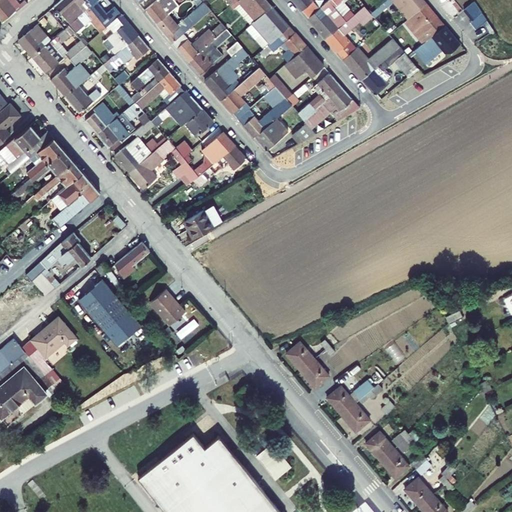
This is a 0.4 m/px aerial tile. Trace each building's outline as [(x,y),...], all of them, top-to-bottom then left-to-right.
[(22,7),(15,0),(0,0),(0,18),(7,27),(21,14),(22,16),(32,7),(27,2),(22,7)] [(107,26),(90,6),(84,0),(60,0),(54,5),(77,32),(84,25),(82,22),(88,17),(101,31),(107,26)] [(96,0),(84,0),(90,6),(107,26),(108,25),(121,13),(115,6),(107,13),(96,0)] [(155,0),(142,12),(153,25),(165,14),(177,4),(173,0),(155,0)] [(271,6),(265,0),(238,0),(232,5),(230,7),(233,10),(234,9),(249,26),(253,22),(271,6)] [(308,0),(290,0),(309,21),(319,12),(308,0)] [(327,42),(355,17),(350,11),(342,17),(334,9),(342,2),(344,0),(332,0),(319,12),(309,21),(327,42)] [(428,4),(424,0),(386,0),(383,3),(387,6),(394,0),(410,19),(428,4)] [(173,24),(165,14),(153,25),(170,44),(180,35),(209,10),(201,2),(199,5),(199,6),(182,21),(184,22),(180,26),(176,22),(173,24)] [(350,11),(342,2),(334,9),(342,17),(350,11)] [(446,24),(428,4),(410,19),(409,20),(427,41),(433,36),(446,24)] [(289,26),(271,6),(253,22),(271,42),(289,26)] [(327,42),(338,55),(345,62),(357,51),(350,44),(345,38),(371,15),(370,14),(365,8),(355,17),(327,42)] [(114,32),(108,37),(115,46),(111,48),(116,54),(139,35),(127,21),(121,13),(108,25),(114,32)] [(249,26),(246,28),(264,48),(271,42),(253,22),(249,26)] [(33,57),(46,45),(42,40),(48,35),(37,23),(18,41),(33,57)] [(190,46),(184,40),(174,48),(187,62),(225,29),(221,24),(210,33),(208,31),(190,46)] [(446,24),(433,36),(453,59),(466,48),(458,39),(446,24)] [(68,26),(57,36),(46,45),(33,57),(46,73),(63,58),(63,57),(65,54),(69,58),(85,44),(80,39),(67,51),(59,41),(72,30),(68,26)] [(264,48),(259,52),(264,57),(271,50),(273,52),(285,41),(290,48),(282,56),(287,61),(305,45),(289,26),(271,42),(264,48)] [(230,34),(225,29),(187,62),(198,75),(220,56),(214,48),(230,34)] [(150,49),(139,35),(116,54),(123,61),(129,56),(130,58),(134,55),(137,59),(150,49)] [(180,35),(170,44),(174,48),(184,40),(180,35)] [(365,58),(358,50),(357,51),(345,62),(363,83),(401,49),(394,41),(368,65),(363,59),(365,58)] [(242,48),(237,43),(227,51),(233,57),(242,48)] [(85,44),(69,58),(76,65),(68,72),(65,68),(52,80),(66,96),(79,84),(89,75),(90,75),(80,63),(92,52),(85,44)] [(287,61),(286,63),(298,77),(308,68),(314,74),(324,66),(305,45),(287,61)] [(204,82),(221,100),(238,85),(236,83),(239,80),(233,73),(240,67),(239,65),(249,56),(242,48),(233,57),(204,82)] [(401,49),(363,83),(375,96),(394,80),(387,72),(396,64),(409,81),(419,73),(408,57),(401,49)] [(117,66),(123,61),(116,54),(110,58),(117,66)] [(110,58),(103,64),(107,69),(109,72),(117,66),(110,58)] [(167,72),(155,59),(128,84),(135,91),(151,76),(154,79),(138,93),(137,92),(130,98),(133,102),(167,72)] [(90,75),(89,75),(93,80),(107,69),(103,64),(90,75)] [(221,100),(237,119),(249,108),(239,97),(265,75),(258,67),(238,85),(221,100)] [(121,70),(112,79),(116,83),(126,75),(121,70)] [(178,88),(180,86),(167,72),(133,102),(140,110),(158,94),(163,100),(162,100),(167,107),(182,93),(178,88)] [(315,109),(341,86),(330,73),(313,88),(319,94),(309,102),(310,103),(315,109)] [(268,79),(275,86),(280,92),(286,99),(292,95),(273,74),(268,79)] [(79,84),(66,96),(79,112),(101,94),(97,88),(88,95),(79,84)] [(275,86),(263,96),(269,102),(280,92),(275,86)] [(341,110),(353,99),(341,86),(315,109),(304,119),(307,122),(309,125),(312,122),(328,108),(335,115),(341,110)] [(187,98),(182,93),(167,107),(164,109),(180,127),(184,124),(201,109),(189,96),(187,98)] [(242,124),(255,138),(278,118),(292,106),(287,100),(260,123),(253,115),(242,124)] [(310,103),(299,113),(304,119),(315,109),(310,103)] [(21,117),(10,104),(0,112),(0,144),(11,136),(5,130),(21,117)] [(105,126),(98,118),(108,109),(105,106),(102,108),(99,104),(92,111),(94,114),(85,122),(95,134),(105,126)] [(194,137),(212,121),(201,109),(184,124),(194,137)] [(255,138),(267,151),(290,131),(278,118),(255,138)] [(149,121),(136,133),(141,138),(154,126),(150,122),(149,121)] [(30,126),(13,140),(30,160),(36,154),(54,139),(47,131),(40,138),(30,126)] [(114,152),(131,137),(125,130),(116,139),(105,126),(95,134),(107,148),(109,146),(114,152)] [(301,143),(317,134),(310,126),(296,138),(301,143)] [(234,146),(222,132),(199,153),(207,163),(198,170),(197,168),(194,171),(198,176),(201,173),(222,156),(234,146)] [(166,140),(161,134),(145,147),(139,140),(135,144),(134,142),(129,147),(115,158),(128,173),(155,150),(166,140)] [(20,180),(24,185),(64,150),(54,139),(36,154),(43,161),(20,180)] [(0,151),(0,153),(16,172),(30,160),(13,140),(0,151)] [(183,141),(174,149),(179,154),(181,157),(190,149),(183,141)] [(222,156),(201,173),(208,180),(222,168),(223,170),(230,164),(235,170),(247,159),(234,146),(222,156)] [(195,155),(190,149),(181,157),(187,163),(190,160),(195,155)] [(50,170),(57,177),(74,162),(64,150),(24,185),(28,189),(50,170)] [(162,159),(155,150),(128,173),(142,189),(156,177),(150,170),(162,159)] [(194,171),(197,168),(190,160),(187,163),(194,171)] [(66,188),(84,173),(74,162),(57,177),(34,196),(38,201),(60,182),(66,188)] [(194,171),(187,163),(176,172),(186,185),(198,176),(194,171)] [(101,193),(84,173),(66,188),(58,195),(70,207),(63,212),(53,221),(60,229),(101,193)] [(58,195),(52,200),(63,212),(70,207),(58,195)] [(188,215),(198,235),(217,224),(207,206),(188,215)] [(77,241),(70,233),(48,251),(55,259),(58,256),(63,263),(69,257),(77,267),(87,258),(74,243),(77,241)] [(113,264),(124,278),(134,270),(131,266),(149,252),(141,242),(113,264)] [(106,267),(100,260),(90,268),(96,276),(106,267)] [(71,298),(114,346),(136,326),(94,278),(71,298)] [(165,293),(149,307),(168,330),(185,316),(165,293)] [(58,314),(18,348),(33,365),(63,339),(66,343),(76,335),(58,314)] [(18,348),(9,339),(0,347),(0,420),(8,429),(26,414),(32,420),(60,396),(33,365),(18,348)] [(324,339),(320,342),(330,353),(334,350),(324,339)] [(282,353),(296,369),(311,356),(297,340),(282,353)] [(458,354),(443,361),(445,364),(446,367),(461,360),(458,354)] [(326,375),(311,356),(296,369),(312,388),(326,375)] [(380,390),(368,376),(352,391),(361,401),(368,395),(370,398),(380,390)] [(253,394),(246,386),(234,396),(241,404),(253,394)] [(324,400),(336,415),(350,403),(338,388),(324,400)] [(365,420),(350,403),(336,415),(351,432),(365,420)] [(412,428),(408,432),(405,428),(392,438),(402,451),(419,437),(412,428)] [(363,446),(377,462),(390,450),(376,433),(363,446)] [(279,511),(222,435),(207,446),(206,447),(203,443),(192,434),(136,477),(162,511),(279,511)] [(256,458),(274,483),(290,471),(272,446),(256,458)] [(405,467),(390,450),(377,462),(391,479),(405,467)] [(421,452),(411,462),(421,473),(431,464),(421,452)] [(417,510),(431,498),(417,481),(403,492),(417,510)] [(442,511),(431,498),(417,510),(419,511),(442,511)]
